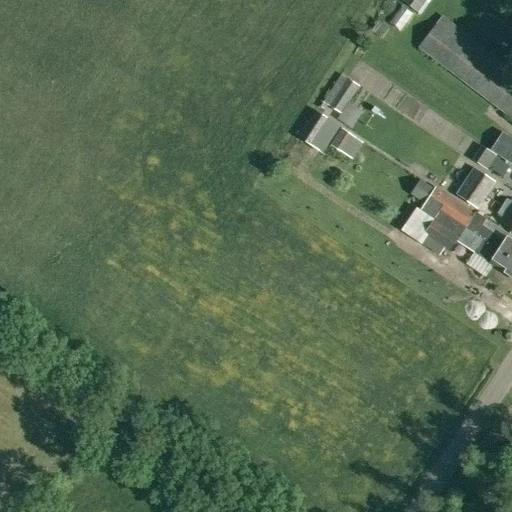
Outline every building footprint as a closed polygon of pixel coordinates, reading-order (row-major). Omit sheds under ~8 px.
[(426,0),(402,0),(402,1),(418,12),(426,0)] [(389,25),(400,30),(412,13),(402,6),(389,25)] [(511,70),(443,18),(421,47),(511,116),(511,70)] [(372,30),(380,37),(388,28),(379,21),(372,30)] [(346,79),(329,107),(341,114),(359,86),(346,79)] [(335,120),(326,115),(316,110),(298,137),(322,152),(340,123),(335,120)] [(355,125),(343,145),(360,155),(372,136),(355,125)] [(341,128),(330,145),(339,150),(350,133),(341,128)] [(490,151),(511,164),(511,163),(511,137),(503,131),(490,151)] [(509,166),(495,157),(496,155),(481,145),(472,159),(486,169),(488,166),(502,175),(509,166)] [(465,181),(487,195),(496,181),(473,167),(465,181)] [(487,195),(465,181),(456,194),(478,209),(487,195)] [(435,190),(426,203),(500,250),(511,258),(511,240),(509,238),(510,236),(485,220),(486,218),(476,212),(438,185),(435,190)] [(511,201),(507,198),(502,206),(511,212),(511,201)] [(416,209),(406,224),(427,236),(421,245),(439,255),(444,249),(450,252),(457,240),(473,252),(467,263),(487,276),(494,265),(511,276),(511,258),(500,250),(425,202),(419,211),(416,209)] [(511,212),(502,206),(498,213),(511,222),(511,229),(511,231),(511,212)] [(511,482),(501,481),(499,499),(498,503),(511,504),(511,482)]
